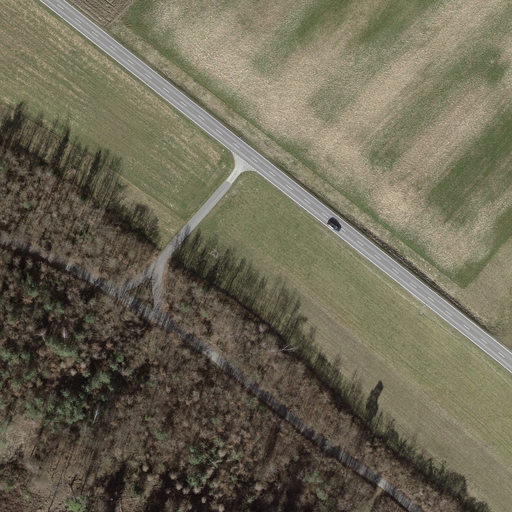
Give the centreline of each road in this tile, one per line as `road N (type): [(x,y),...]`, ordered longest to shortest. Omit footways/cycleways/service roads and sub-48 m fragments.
road 1 (primary): [(51,0),(511,362)]
road 2 (track): [(415,511),(167,324),(55,261),(0,241)]
road 3 (track): [(167,324),(161,264),(250,157)]
